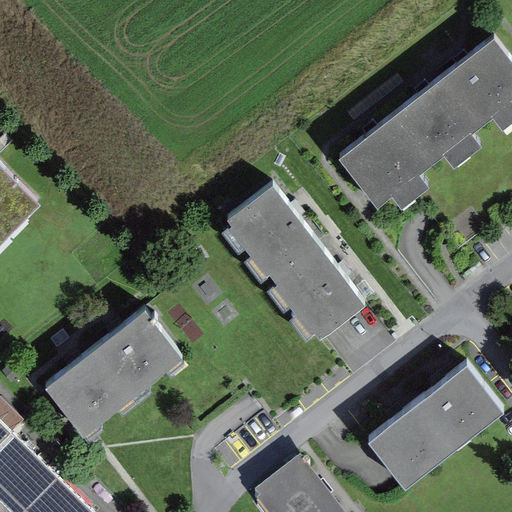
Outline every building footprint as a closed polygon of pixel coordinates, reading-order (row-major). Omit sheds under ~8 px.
[(469,51),(444,71),(482,120),(511,96),(511,55),(494,32),(469,51)] [(433,158),(482,120),(444,71),(419,90),(395,109),(433,158)] [(377,201),(433,158),(395,109),(367,131),(339,152),(377,201)] [(0,158),(0,241),(42,200),(0,158)] [(228,213),(274,273),(319,238),(296,208),(273,179),(228,213)] [(319,238),(274,273),(320,332),(365,297),(342,268),(319,238)] [(149,301),(93,344),(134,397),(189,353),(149,301)] [(134,397),(93,344),(44,382),(85,435),(134,397)] [(442,377),(418,396),(455,443),(504,405),(467,358),(442,377)] [(455,443),(418,396),(393,415),(369,433),(405,481),(455,443)] [(0,503),(9,511),(92,511),(14,434),(25,422),(0,397),(0,503)] [(256,498),(266,511),(338,511),(300,463),(256,498)]
